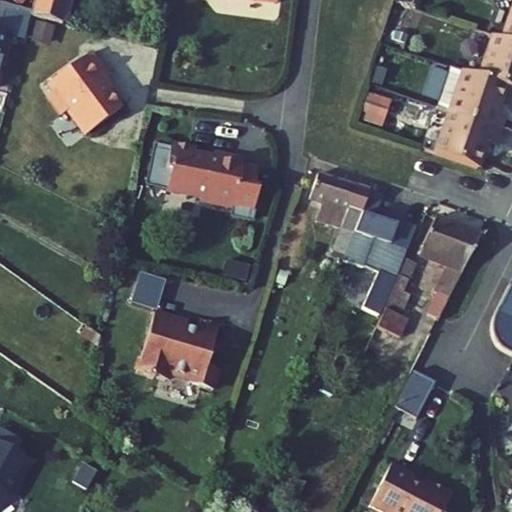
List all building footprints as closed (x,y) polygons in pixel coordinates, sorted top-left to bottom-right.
[(70,26),(76,0),(43,0),(39,18),(70,26)] [(511,12),(509,12),(493,53),(511,59),(511,12)] [(48,44),(52,22),(33,19),(30,41),(48,44)] [(99,111),(134,82),(113,57),(120,51),(101,28),(59,63),(65,70),(59,75),(74,93),(80,88),(99,111)] [(447,83),(460,88),(511,107),(511,90),(509,89),(511,80),(511,59),(493,53),(463,41),(447,83)] [(460,88),(445,129),(485,144),(496,119),(506,124),(511,107),(460,88)] [(363,121),(383,126),(389,101),(369,96),(363,121)] [(208,122),(184,118),(183,124),(168,121),(160,160),(180,164),(180,166),(215,173),(217,174),(245,179),(246,178),(247,180),(245,190),(265,194),(270,168),(266,162),(270,142),(255,138),(256,133),(227,127),(226,132),(207,129),(208,122)] [(337,245),(345,249),(359,209),(354,207),(358,196),(362,184),(323,170),(315,192),(352,207),(337,245)] [(345,249),(336,274),(383,293),(400,246),(384,239),(393,211),(358,196),(354,207),(359,209),(345,249)] [(442,304),(437,314),(445,317),(484,240),(431,216),(413,254),(445,270),(432,299),(442,304)] [(411,262),(401,258),(374,326),(397,335),(404,317),(397,314),(406,292),(399,290),(411,262)] [(503,351),(511,355),(511,353),(511,286),(506,284),(492,311),(490,318),(490,323),(490,328),(492,334),(494,340),(498,344),(503,351)] [(201,303),(167,293),(152,343),(156,354),(177,360),(180,352),(201,359),(200,363),(225,371),(232,350),(219,346),(232,306),(214,301),(211,312),(199,308),(201,303)] [(437,314),(433,320),(441,324),(445,317),(437,314)] [(415,374),(396,411),(418,422),(436,385),(415,374)] [(33,442),(0,423),(0,484),(10,478),(14,470),(16,471),(33,442)] [(436,471),(402,455),(383,493),(421,511),(449,511),(466,480),(439,466),(436,471)]
